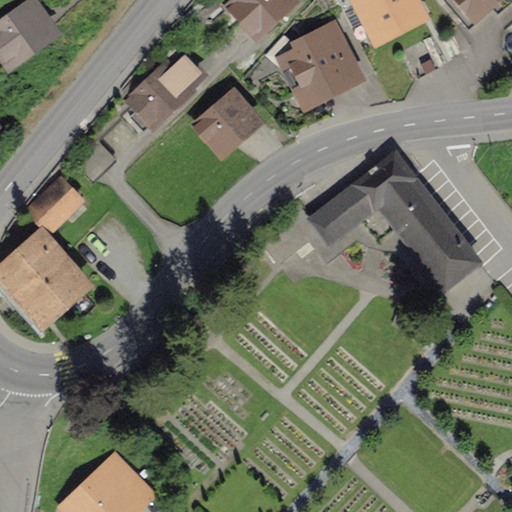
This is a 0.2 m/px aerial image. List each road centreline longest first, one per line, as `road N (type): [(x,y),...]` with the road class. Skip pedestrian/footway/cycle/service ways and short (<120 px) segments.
road 1 (secondary): [(18,373),(66,372),(104,355),(266,180),(324,148),(379,129),(511,112)]
road 2 (secondary): [(0,204),(164,0)]
